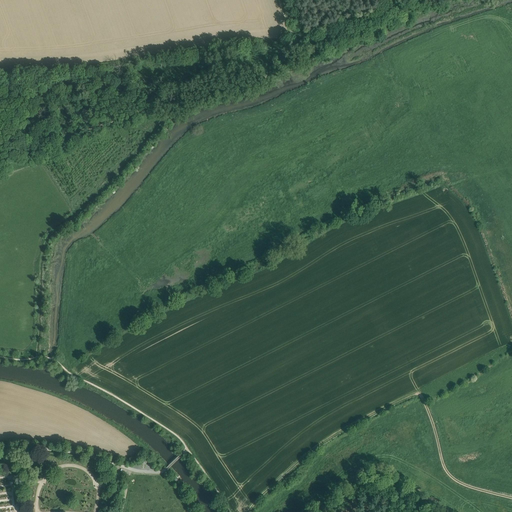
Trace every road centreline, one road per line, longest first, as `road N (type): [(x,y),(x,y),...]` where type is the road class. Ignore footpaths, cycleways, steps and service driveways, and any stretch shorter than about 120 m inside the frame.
road 1 (track): [(247,511),(346,427),(417,392),(448,471),(511,496)]
road 2 (residential): [(167,468),(140,471),(36,447),(0,450)]
